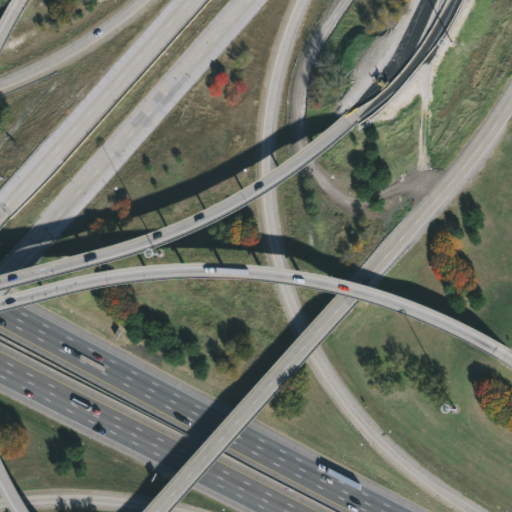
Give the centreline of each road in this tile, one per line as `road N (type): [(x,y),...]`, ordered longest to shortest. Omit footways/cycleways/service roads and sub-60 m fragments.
road 1 (motorway): [(472,511),(365,428),(315,357),(281,271),(267,194),(270,107),(302,0)]
road 2 (motorway): [(489,351),(390,306),(269,280),(157,276),(0,307)]
road 3 (motorway): [(13,12),(0,34),(12,511)]
road 4 (motorway): [(384,511),(0,308)]
road 5 (motorway): [(0,284),(182,227),(289,165),(340,124)]
road 6 (motorway): [(34,240),(248,0)]
road 7 (motorway): [(0,367),(286,511)]
road 8 (motorway): [(190,0),(0,211)]
road 9 (secondary): [(337,323),(511,100)]
road 10 (secondary): [(167,511),(337,323)]
road 11 (motorway): [(0,503),(102,499),(181,511)]
road 12 (motorway): [(143,0),(79,47),(0,86)]
road 13 (motorway): [(340,124),(405,56),(444,0)]
